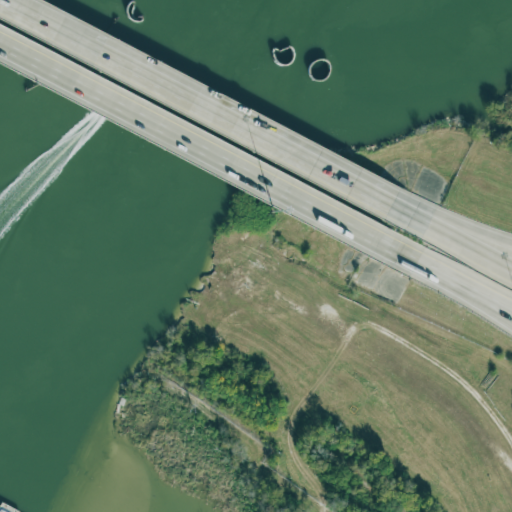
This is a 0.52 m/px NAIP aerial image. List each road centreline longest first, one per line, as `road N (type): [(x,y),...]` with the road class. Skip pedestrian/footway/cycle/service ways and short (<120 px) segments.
road 1 (motorway): [(389,208),(0,5)]
road 2 (motorway): [(0,48),(384,246)]
road 3 (motorway): [(384,246),(511,326)]
road 4 (motorway): [(384,246),(511,302)]
road 5 (motorway): [(511,271),(389,208)]
road 6 (motorway): [(511,242),(389,208)]
